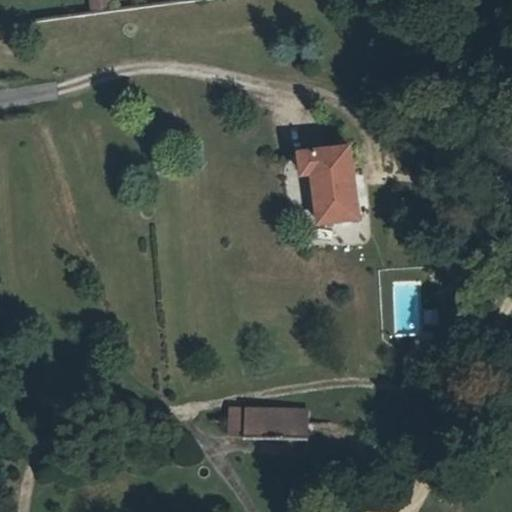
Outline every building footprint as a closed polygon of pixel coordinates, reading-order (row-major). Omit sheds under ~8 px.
[(91,0),(93,11),(110,10),(108,0),(91,0)] [(369,131),(319,138),(323,160),(333,159),(340,208),(379,202),(369,131)] [(78,398),(51,398),(50,413),(77,413),(78,398)] [(240,432),(257,434),(259,405),(242,404),(240,432)] [(332,439),(335,410),(259,405),(257,434),(332,439)] [(71,511),(75,482),(74,477),(72,471),(67,467),(61,465),(54,466),(48,470),(45,476),(40,511),(71,511)]
